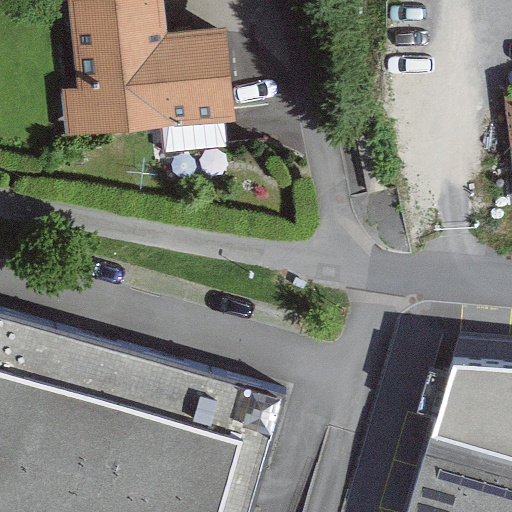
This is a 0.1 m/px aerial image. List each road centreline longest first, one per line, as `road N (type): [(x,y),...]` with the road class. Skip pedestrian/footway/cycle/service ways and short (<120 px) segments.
road 1 (residential): [(511,289),(374,283),(0,200)]
road 2 (unknown): [(480,287),(452,110),(455,0)]
